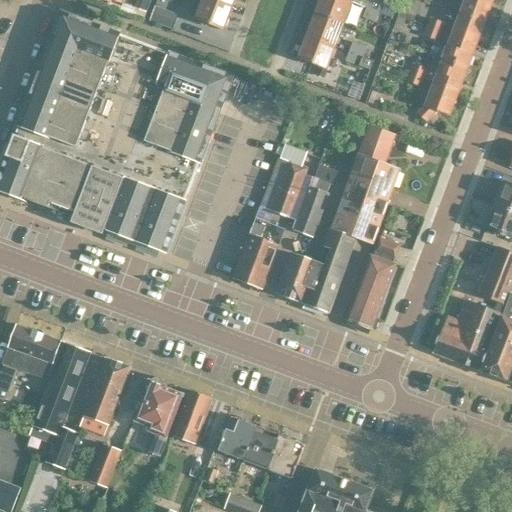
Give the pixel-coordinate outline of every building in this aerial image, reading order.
[(147,12),(152,0),(150,0),(142,0),(140,9),(147,12)] [(224,29),(232,6),(216,0),(201,0),(195,18),(224,29)] [(351,0),(319,0),(315,11),(344,22),(351,4),(352,0),(351,0)] [(351,4),(367,9),(368,6),(382,11),(381,14),(391,18),(395,8),(374,0),(351,0),(352,0),(351,4)] [(485,22),(493,0),(464,0),(460,12),(485,22)] [(368,6),(367,9),(364,17),(378,23),(381,14),(382,11),(368,6)] [(173,29),(178,15),(156,7),(151,21),(173,29)] [(315,11),(307,33),(336,44),(344,22),(315,11)] [(477,45),(485,22),(460,12),(452,35),(477,45)] [(232,78),(59,13),(0,171),(0,189),(23,198),(70,216),(68,223),(84,229),(100,235),(103,228),(127,237),(157,248),(167,252),(232,78)] [(428,27),(443,32),(446,24),(432,18),(428,27)] [(448,45),(451,37),(442,33),(443,32),(428,27),(425,36),(448,45)] [(327,67),(336,44),(307,33),(299,56),(327,67)] [(468,68),(477,45),(452,35),(451,37),(448,45),(443,58),(468,68)] [(354,41),(350,50),(363,56),(367,47),(354,41)] [(363,56),(350,50),(346,61),(360,66),(364,57),(363,56)] [(468,68),(443,58),(431,54),(426,68),(414,64),(411,72),(422,77),(422,79),(434,84),(434,81),(459,91),(468,68)] [(422,77),(411,72),(407,83),(419,87),(422,79),(422,77)] [(450,114),(459,91),(434,81),(434,84),(426,104),(418,112),(427,120),(438,109),(450,114)] [(369,126),(352,173),(394,188),(401,170),(386,165),(397,136),(369,126)] [(279,158),(261,206),(289,217),(307,168),(279,158)] [(357,237),(356,239),(372,245),(394,188),(352,173),(332,228),(357,237)] [(332,184),(315,178),(312,177),(293,228),(314,236),(330,193),(329,193),(332,184)] [(511,184),(503,181),(494,205),(511,211),(511,184)] [(511,211),(494,205),(485,227),(511,237),(511,211)] [(255,217),(233,276),(262,287),(285,228),(255,217)] [(356,239),(357,237),(332,228),(304,303),(329,313),(356,239)] [(346,319),(372,328),(395,263),(392,262),(399,244),(380,237),(373,255),(370,253),(346,319)] [(447,315),(433,351),(478,369),(511,281),(511,251),(496,246),(478,294),(498,301),(494,310),(465,298),(457,319),(447,315)] [(277,293),(303,303),(317,263),(292,254),(277,293)] [(501,316),(481,371),(507,381),(511,366),(511,294),(503,316),(501,316)] [(32,331),(17,325),(3,363),(5,364),(0,377),(0,397),(7,400),(18,369),(36,376),(36,374),(48,378),(62,342),(43,335),(43,332),(37,329),(32,331)] [(89,350),(65,341),(34,426),(57,435),(46,463),(64,471),(78,433),(61,426),(89,350)] [(106,436),(116,408),(131,367),(106,357),(99,377),(81,425),(80,426),(106,436)] [(165,386),(164,380),(156,377),(149,381),(134,422),(144,426),(143,430),(152,434),(145,453),(159,458),(183,393),(165,386)] [(195,444),(212,399),(190,391),(173,436),(195,444)] [(243,460),(256,426),(232,417),(219,450),(243,460)] [(281,436),(256,426),(243,460),(268,469),(281,436)] [(305,446),(281,436),(268,469),(292,479),(305,446)] [(122,451),(103,443),(89,481),(108,488),(122,451)] [(189,467),(201,472),(209,449),(198,445),(189,467)] [(219,471),(208,467),(203,479),(215,483),(219,471)] [(367,511),(365,511),(373,491),(317,470),(300,511),(367,511)] [(11,511),(21,489),(0,480),(0,509),(7,511),(11,511)] [(285,497),(275,493),(271,505),(281,509),(285,497)] [(230,495),(224,509),(231,511),(259,511),(262,507),(230,495)]
